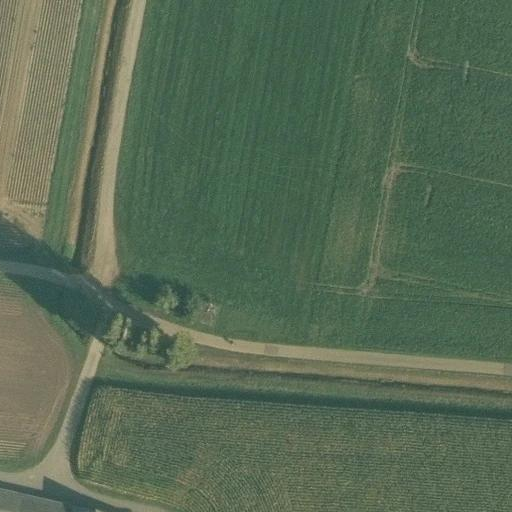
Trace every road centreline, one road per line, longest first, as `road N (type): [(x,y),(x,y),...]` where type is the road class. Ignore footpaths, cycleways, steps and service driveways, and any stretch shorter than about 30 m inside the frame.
road 1 (unclassified): [(0,267),(54,277),(175,333),(255,350),(511,370)]
road 2 (track): [(133,0),(87,291)]
